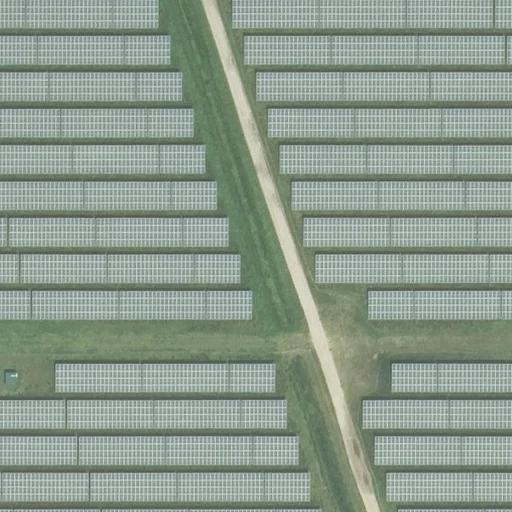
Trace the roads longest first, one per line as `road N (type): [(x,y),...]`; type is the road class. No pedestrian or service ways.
road 1 (track): [(379,511),(211,0)]
road 2 (track): [(0,339),(511,343)]
